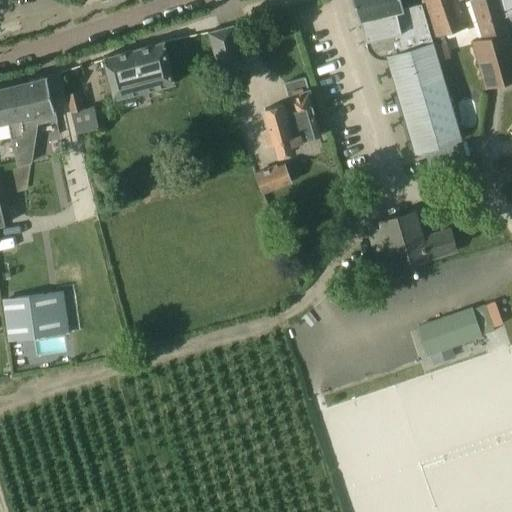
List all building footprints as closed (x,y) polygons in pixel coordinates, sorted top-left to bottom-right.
[(353,0),(360,20),(361,20),(362,25),(367,47),(368,48),(369,51),(370,51),(370,52),(372,54),(373,55),(376,57),(378,57),(380,58),(382,58),(384,58),(388,58),(416,152),(462,138),(439,61),(441,61),(441,60),(438,61),(434,45),(422,4),(404,8),(401,0),(353,0)] [(421,0),(422,4),(434,45),(445,42),(442,34),(465,27),(457,1),(456,0),(421,0)] [(456,0),(457,1),(461,0),(469,0),(482,39),(472,41),(485,88),(511,80),(511,41),(505,15),(500,0),(456,0)] [(511,0),(500,0),(505,15),(511,13),(511,0)] [(234,25),(208,33),(218,70),(244,62),(234,25)] [(176,84),(165,42),(103,58),(114,100),(176,84)] [(48,77),(8,87),(13,107),(15,106),(18,119),(19,119),(23,136),(11,139),(17,165),(27,162),(32,161),(38,124),(57,119),(55,111),(56,111),(48,77)] [(321,134),(309,92),(310,92),(306,77),(285,83),(291,103),(266,110),(270,127),(262,129),(266,143),(274,140),(278,155),(296,150),(294,142),(321,134)] [(8,87),(0,88),(0,123),(7,122),(11,139),(23,136),(19,119),(18,119),(15,106),(13,107),(8,87)] [(99,129),(95,106),(84,108),(80,91),(66,93),(70,112),(71,112),(75,134),(99,129)] [(463,126),(475,126),(473,99),(461,99),(463,126)] [(262,194),(292,182),(284,161),(254,173),(262,194)] [(5,195),(0,175),(0,225),(10,223),(4,195),(5,195)] [(422,238),(415,212),(380,222),(382,228),(370,232),(382,273),(457,251),(450,230),(422,238)] [(51,293),(6,300),(12,340),(57,333),(51,293)] [(474,307),(483,332),(505,324),(496,299),(474,307)] [(472,306),(417,326),(427,356),(482,336),(482,335),(472,308),(472,306)]
